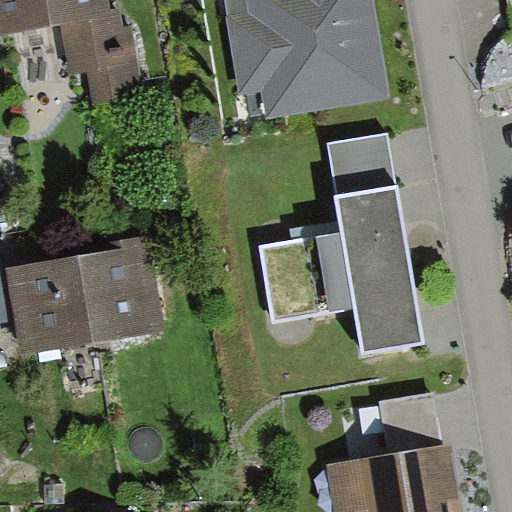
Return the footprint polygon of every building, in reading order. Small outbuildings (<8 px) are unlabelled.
[(0,0),(0,47),(62,37),(70,81),(89,77),(95,112),(146,103),(134,31),(123,32),(120,15),(111,17),(108,0),(0,0)] [(268,124),(393,103),(374,0),(222,0),(240,99),(263,95),(268,124)] [(363,367),(429,356),(391,132),(322,144),(338,238),(259,251),(273,330),(354,316),(363,367)] [(7,278),(22,364),(168,339),(151,241),(108,249),(110,260),(7,278)] [(0,329),(13,327),(1,263),(0,263),(0,329)] [(461,511),(452,449),(442,451),(433,397),(379,406),(388,460),(328,470),(334,511),(461,511)]
